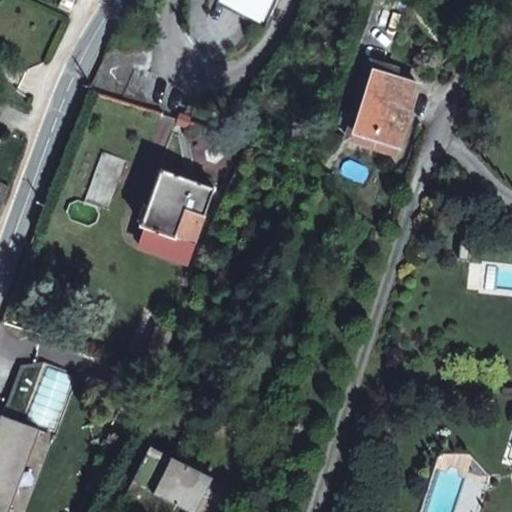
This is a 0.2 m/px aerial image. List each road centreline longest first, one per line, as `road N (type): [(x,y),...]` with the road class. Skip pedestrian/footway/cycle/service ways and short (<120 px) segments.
road 1 (residential): [(319,511),(437,151)]
road 2 (tertiary): [(118,0),(71,87),(0,276)]
road 3 (residential): [(180,0),(176,40),(203,76),(243,70),(295,0)]
